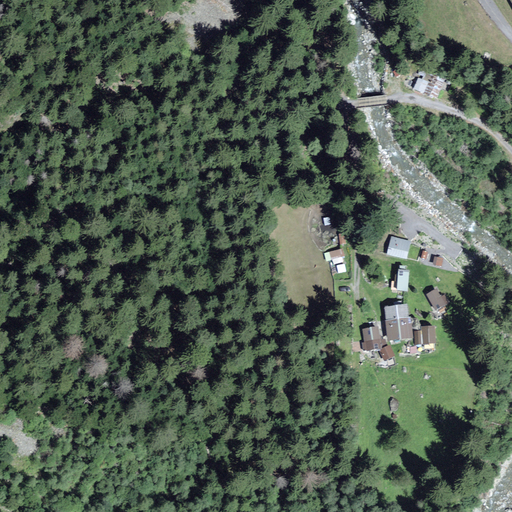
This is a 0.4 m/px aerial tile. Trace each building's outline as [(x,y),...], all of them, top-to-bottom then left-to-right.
[(443,79),(426,72),(420,89),(437,95),(443,79)] [(409,242),(392,238),(388,253),(406,257),(409,242)] [(332,257),(346,254),(344,247),(331,250),(332,257)] [(408,272),(399,271),(398,289),(406,289),(408,272)] [(445,304),(437,290),(428,295),(437,309),(445,304)] [(406,305),(386,307),(390,339),(410,336),(406,305)] [(377,327),(363,330),(366,350),(380,347),(377,327)] [(433,327),(422,328),(423,343),(435,342),(433,327)] [(389,347),(381,350),(385,360),(393,356),(389,347)]
